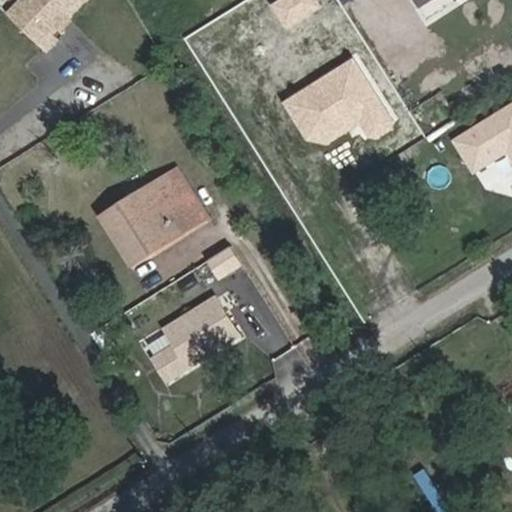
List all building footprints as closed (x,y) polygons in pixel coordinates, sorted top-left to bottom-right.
[(69,18),(86,0),(23,0),(9,15),(47,51),(59,39),(54,34),(62,25),(60,23),(64,19),(69,18)] [(258,24),(297,0),(250,0),(245,3),(258,24)] [(233,35),(222,17),(204,29),(214,46),(233,35)] [(511,101),(455,133),(476,171),(511,150),(511,101)] [(208,216),(178,170),(168,177),(186,204),(171,214),(177,223),(146,243),(152,253),(208,216)] [(406,190),(393,171),(375,183),(388,202),(406,190)] [(146,243),(177,223),(171,214),(186,204),(168,177),(104,218),(134,264),(152,253),(146,243)] [(222,274),(246,264),(237,244),(213,254),(222,274)] [(221,292),(144,339),(170,381),(247,335),(221,292)]
